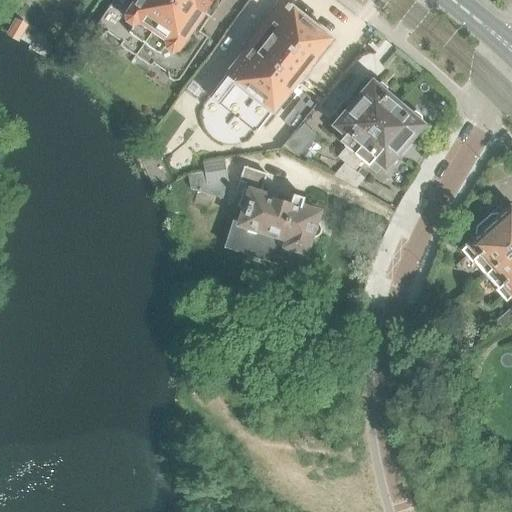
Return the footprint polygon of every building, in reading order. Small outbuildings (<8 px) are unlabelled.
[(115,30),(115,31),(126,38),(123,43),(137,53),(172,0),(126,0),(116,14),(119,25),(115,30)] [(172,0),(137,53),(152,63),(155,58),(167,66),(170,61),(182,58),(208,18),(210,19),(222,0),(172,0)] [(227,75),(209,97),(255,134),(257,131),(262,126),(266,129),(273,119),(281,110),(276,107),(279,103),(280,104),(290,92),(289,91),(297,81),(297,82),(307,70),(306,69),(314,59),(315,60),(325,47),(324,47),(330,40),(326,37),(328,35),(316,25),(314,28),(289,8),(289,7),(286,5),(280,0),(272,10),(270,12),(253,34),(245,44),(247,49),(244,52),(227,75)] [(18,43),(28,26),(14,18),(5,35),(18,43)] [(345,164),(397,105),(385,95),(387,93),(387,88),(381,83),(376,83),(374,86),(372,84),(370,87),(365,87),(359,93),(359,97),(346,112),(341,113),(336,118),(337,123),(333,127),(345,137),(338,145),(344,150),(337,158),(345,164)] [(397,105),(345,164),(338,173),(355,188),(367,175),(357,166),(361,161),(368,167),(374,159),(384,168),(387,165),(392,165),(397,159),(397,154),(409,140),(414,140),(419,134),(419,129),(421,126),(419,125),(421,122),(421,117),(415,112),(410,113),(408,115),(397,105)] [(298,157),(317,136),(303,124),(284,145),(298,157)] [(228,182),(224,159),(213,160),(210,155),(200,156),(204,172),(188,175),(190,189),(222,200),(228,182)] [(315,222),(318,212),(302,206),(304,202),(292,198),(291,203),(259,193),(265,174),(243,166),(238,182),(244,185),(237,207),(243,209),(239,223),(232,221),(226,240),(256,249),(255,251),(290,262),(291,260),(302,263),(310,239),(314,239),(317,237),(320,234),(321,231),(320,227),(318,224),(315,222)] [(454,266),(473,288),(511,251),(511,210),(507,210),(501,215),(496,209),(468,235),(473,240),(461,251),(465,256),(454,266)] [(511,251),(473,288),(492,309),(504,299),(509,304),(511,301),(511,251)] [(504,330),(511,322),(511,307),(496,322),(504,330)]
